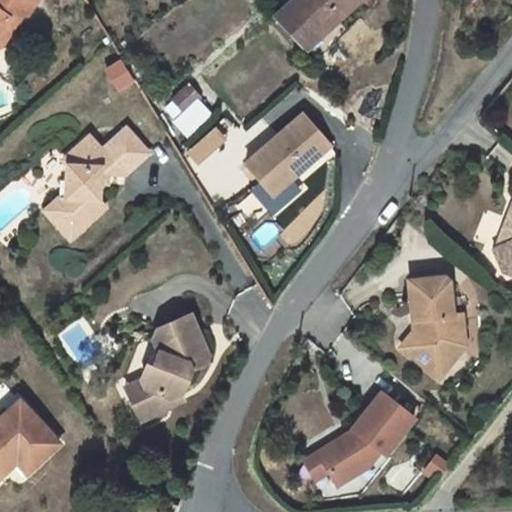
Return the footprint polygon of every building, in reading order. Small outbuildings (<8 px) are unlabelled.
[(0,0),(0,45),(3,40),(9,45),(38,0),(0,0)] [(296,0),(277,18),(308,50),(360,0),(296,0)] [(479,45),(466,40),(462,52),(475,57),(479,45)] [(175,101),(183,110),(199,96),(191,86),(175,101)] [(183,110),(175,101),(167,109),(175,117),(183,110)] [(202,114),(196,106),(179,118),(185,127),(202,114)] [(304,113),(248,164),(263,181),(273,192),(303,165),(306,168),(333,145),(304,113)] [(61,195),(46,208),(73,236),(107,205),(100,198),(101,180),(102,171),(110,171),(127,172),(150,150),(127,125),(103,148),(90,133),(76,147),(75,155),(67,162),(67,177),(67,194),(61,195)] [(182,149),(191,162),(224,139),(215,126),(182,149)] [(63,156),(67,162),(75,155),(76,147),(63,156)] [(110,171),(102,171),(101,180),(109,181),(110,171)] [(273,192),(263,181),(248,194),(268,216),(283,203),(273,192)] [(511,207),(504,227),(511,230),(511,244),(495,252),(490,253),(501,277),(511,280),(511,207)] [(511,230),(504,227),(495,252),(511,244),(511,230)] [(444,281),(409,284),(413,323),(418,323),(419,333),(414,333),(401,350),(431,375),(448,354),(456,360),(466,349),(462,317),(453,319),(449,285),(444,281)] [(148,384),(132,393),(150,425),(176,412),(179,401),(180,401),(181,398),(186,391),(195,367),(209,360),(212,353),(193,311),(159,326),(156,336),(161,349),(156,363),(150,360),(143,377),(148,384)] [(456,360),(448,354),(431,375),(440,381),(456,360)] [(128,385),(132,393),(148,384),(143,377),(128,385)] [(179,401),(176,412),(192,395),(186,391),(180,401),(179,401)] [(415,421),(382,394),(352,431),(355,433),(341,441),(340,439),(315,453),(326,472),(334,487),(353,476),(363,463),(368,467),(381,452),(386,456),(415,421)] [(0,478),(17,463),(25,456),(35,467),(60,445),(22,403),(0,422),(0,478)] [(326,472),(315,453),(302,461),(312,479),(326,472)] [(25,456),(17,463),(28,474),(35,467),(25,456)]
